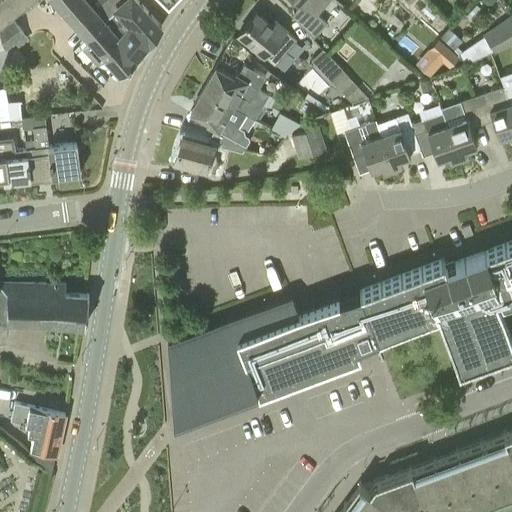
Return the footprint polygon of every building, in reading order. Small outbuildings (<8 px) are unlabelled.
[(14,15),(1,0),(0,0),(0,15),(6,23),(15,16),(14,15)] [(1,0),(14,15),(23,8),(16,0),(1,0)] [(16,0),(23,8),(24,9),(32,1),(31,0),(16,0)] [(52,0),(72,22),(73,21),(87,37),(105,19),(95,9),(86,0),(52,0)] [(161,26),(161,25),(137,0),(103,0),(95,9),(105,19),(121,36),(119,38),(138,56),(161,26)] [(315,11),(323,0),(300,0),(302,1),(292,15),(313,38),(327,21),(315,11)] [(256,11),(238,32),(274,63),(296,37),(274,19),(270,24),(256,11)] [(495,51),(510,44),(511,42),(511,14),(484,34),(491,45),(495,51)] [(13,18),(0,28),(0,36),(3,47),(4,49),(7,48),(25,34),(13,18)] [(120,72),(137,57),(138,56),(119,38),(121,36),(105,19),(87,37),(100,50),(92,57),(98,62),(105,55),(120,72)] [(439,36),(453,49),(463,40),(449,26),(439,36)] [(422,55),(437,68),(443,61),(452,50),(438,38),(422,55)] [(343,68),(323,47),(311,58),(331,79),(353,102),(371,98),(343,68)] [(257,62),(253,68),(265,75),(268,69),(257,62)] [(202,89),(245,114),(245,113),(254,118),(269,93),(258,87),(265,75),(244,63),(237,74),(234,73),(233,75),(216,65),(202,89)] [(432,86),(429,77),(418,81),(421,90),(432,86)] [(511,109),(504,87),(503,83),(472,95),(482,123),(493,119),(499,136),(509,132),(511,138),(511,109)] [(238,125),(245,114),(202,89),(190,109),(208,119),(206,122),(216,127),(210,137),(209,136),(208,138),(221,145),(242,152),(247,144),(241,141),(245,133),(243,128),(238,125)] [(466,117),(447,123),(446,124),(458,158),(469,154),(466,147),(476,144),(470,127),(482,123),(472,95),(459,99),(466,117)] [(283,110),(274,124),(292,134),(300,120),(283,110)] [(421,149),(411,122),(407,111),(395,116),(399,127),(381,133),(380,133),(393,167),(402,164),(400,157),(410,154),(410,152),(421,149)] [(449,161),(458,158),(446,124),(447,123),(442,111),(423,118),(411,122),(421,149),(423,154),(434,150),(437,158),(447,154),(449,161)] [(33,127),(46,125),(45,114),(32,116),(33,127)] [(33,127),(32,116),(21,118),(23,128),(33,127)] [(383,171),(393,167),(380,133),(381,133),(376,117),(344,129),(353,155),(365,151),(370,168),(381,164),(383,171)] [(27,147),(32,181),(53,178),(48,144),(49,144),(46,125),(33,127),(34,138),(25,139),(26,147),(27,147)] [(299,157),(326,149),(319,125),(292,134),(299,157)] [(190,168),(213,174),(217,162),(209,159),(214,143),(182,133),(174,158),(191,164),(190,168)] [(16,184),(32,181),(27,147),(26,147),(15,149),(13,137),(0,139),(0,177),(4,177),(5,180),(4,180),(4,181),(15,180),(16,184)] [(76,140),(49,144),(48,144),(53,178),(68,176),(67,172),(81,170),(80,170),(77,152),(79,152),(78,146),(76,146),(76,141),(76,140)] [(369,350),(416,333),(459,317),(479,371),(482,370),(482,369),(492,365),(492,366),(496,365),(495,364),(511,357),(511,319),(509,312),(501,316),(495,302),(499,300),(502,309),(511,304),(511,247),(446,273),(443,265),(297,319),(291,302),(166,348),(174,422),(255,392),(259,402),(361,364),(357,354),(369,350)] [(83,325),(85,325),(89,293),(86,292),(86,293),(65,292),(66,281),(0,280),(0,319),(6,319),(6,321),(83,324),(83,325)] [(65,412),(29,404),(15,400),(11,419),(29,423),(27,433),(33,434),(30,448),(56,454),(65,412)] [(389,476),(386,475),(374,479),(369,487),(360,481),(336,511),(511,511),(511,429),(506,432),(505,430),(503,431),(504,433),(482,441),(482,439),(479,440),(480,442),(459,450),(457,448),(456,449),(457,451),(435,459),(435,456),(432,457),(433,460),(412,468),(411,465),(409,466),(409,469),(389,476)]
